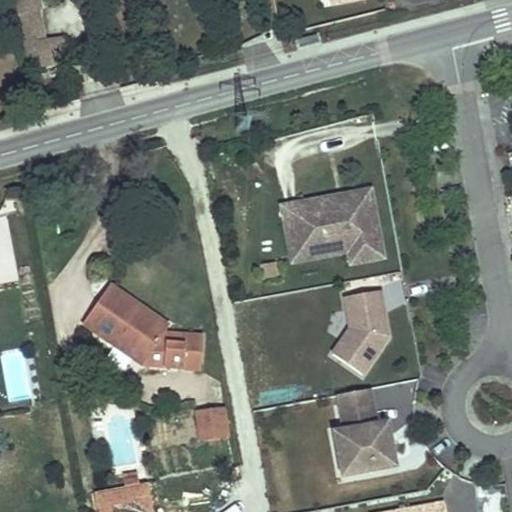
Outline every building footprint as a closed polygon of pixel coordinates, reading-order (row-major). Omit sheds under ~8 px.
[(39,9),(37,0),(14,0),(17,13),(39,9)] [(363,9),(361,0),(323,0),(327,15),(363,9)] [(64,63),(61,46),(64,40),(45,43),(39,9),(17,13),(23,46),(23,47),(27,70),(64,63)] [(380,257),(368,188),(342,193),(343,201),(333,203),(332,195),(278,205),(284,237),(315,231),(318,246),(344,241),(346,252),(348,263),(380,257)] [(343,201),(342,193),(332,195),(333,203),(343,201)] [(289,262),(346,252),(344,241),(318,246),(315,231),(284,237),(289,262)] [(109,288),(83,329),(140,366),(182,372),(189,338),(167,329),(161,337),(135,319),(141,312),(109,288)] [(341,298),(347,329),(330,355),(359,375),(385,336),(377,291),(341,298)] [(167,329),(141,312),(135,319),(161,337),(167,329)] [(196,374),(202,342),(189,338),(182,372),(196,374)] [(381,429),(380,424),(375,425),(368,389),(336,395),(344,431),(338,432),(339,437),(346,472),(347,477),(388,469),(387,465),(381,429)] [(224,417),(222,409),(214,411),(216,419),(224,417)] [(198,444),(228,436),(224,417),(216,419),(214,411),(191,417),(198,444)] [(395,463),(387,427),(381,429),(387,465),(395,463)] [(346,472),(339,437),(333,438),(339,473),(346,472)] [(133,480),(124,482),(127,493),(136,490),(133,480)] [(251,511),(247,490),(218,495),(221,511),(251,511)]
